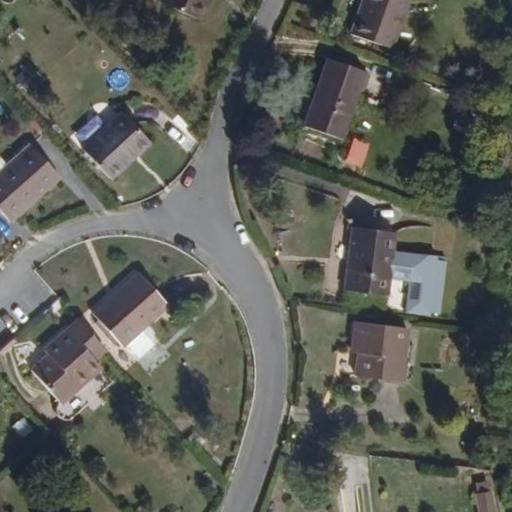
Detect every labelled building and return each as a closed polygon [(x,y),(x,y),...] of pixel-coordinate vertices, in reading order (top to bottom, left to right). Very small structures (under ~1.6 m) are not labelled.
[(204,22),(213,0),(162,0),(162,3),(204,22)] [(385,56),(402,6),(384,0),(361,0),(348,43),(385,56)] [(344,151),(365,84),(324,71),(303,136),(344,151)] [(148,143),(120,113),(82,147),(110,177),(148,143)] [(15,221),(61,180),(30,147),(12,164),(0,175),(0,213),(3,210),(15,221)] [(0,175),(12,164),(3,153),(0,152),(0,175)] [(395,251),(397,232),(349,227),(342,291),(391,296),(392,282),(395,251)] [(447,256),(395,251),(392,282),(408,283),(405,312),(441,315),(447,256)] [(121,345),(165,305),(136,274),(93,314),(121,345)] [(109,357),(75,321),(64,332),(98,368),(109,357)] [(408,382),(412,328),(354,323),(352,352),(357,353),(355,377),(408,382)] [(61,402),(98,368),(64,332),(43,351),(47,355),(31,370),(61,402)]
